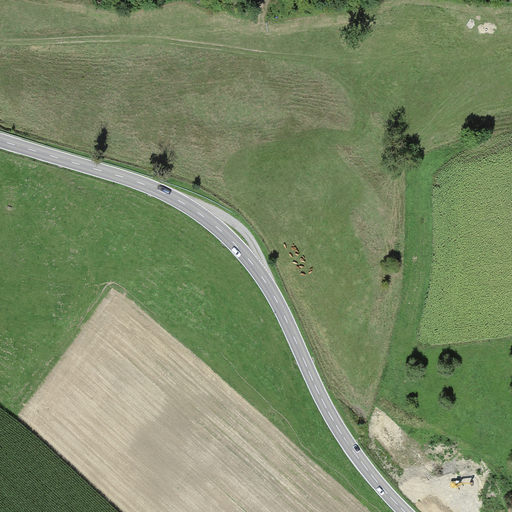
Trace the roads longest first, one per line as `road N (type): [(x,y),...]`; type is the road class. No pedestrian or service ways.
road 1 (tertiary): [(405,511),(355,457),(264,273),(236,237),(136,180),(0,135)]
road 2 (track): [(0,42),(435,16)]
